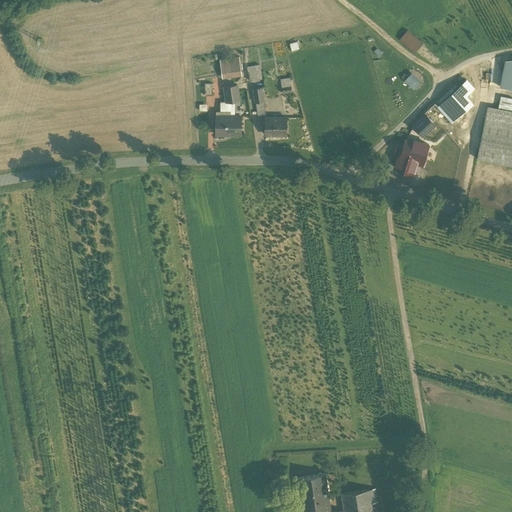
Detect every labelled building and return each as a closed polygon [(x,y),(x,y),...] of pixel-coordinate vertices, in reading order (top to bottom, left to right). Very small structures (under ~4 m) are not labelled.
[(401,39),(417,53),(425,44),(410,30),(401,39)] [(299,41),(292,43),(294,50),(301,47),(299,41)] [(239,58),(220,60),(222,75),(241,72),(239,58)] [(251,80),(264,78),(262,64),(249,65),(251,80)] [(511,65),(506,64),(501,88),(511,90),(511,65)] [(419,84),(410,75),(404,82),(413,90),(419,84)] [(290,79),(281,80),(283,93),(292,92),(290,79)] [(466,80),(437,106),(452,122),(472,104),(465,96),(474,88),(466,80)] [(237,85),(224,86),(226,102),(234,101),(239,100),(237,85)] [(262,87),(253,89),(255,102),(256,102),(264,101),(262,87)] [(511,98),(501,97),(498,110),(511,113),(511,106),(511,98)] [(264,101),(256,102),(258,115),(265,114),(264,101)] [(498,110),(487,108),(477,158),(511,165),(511,112),(511,113),(498,110)] [(230,111),(216,111),(216,115),(216,134),(241,134),(241,115),(234,115),(230,115),(230,111)] [(425,115),(414,126),(423,135),(441,118),(437,113),(430,120),(425,115)] [(287,117),(265,117),(265,135),(275,135),(275,134),(286,134),(286,135),(287,117)] [(413,143),(405,140),(400,156),(398,156),(395,167),(413,173),(416,162),(422,164),(428,144),(414,140),(413,143)] [(330,511),(325,473),(297,477),(301,511),(330,511)] [(374,511),(371,489),(341,493),(344,511),(374,511)]
